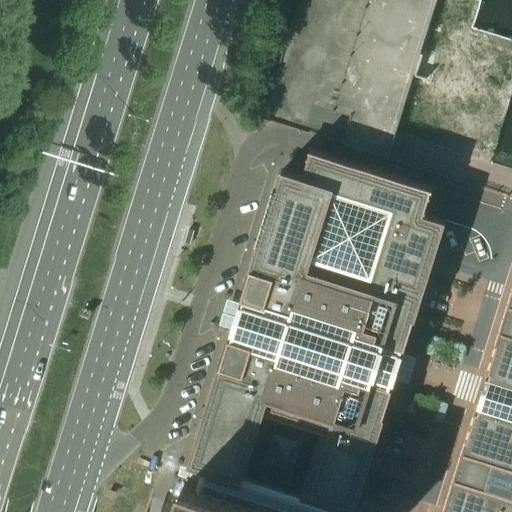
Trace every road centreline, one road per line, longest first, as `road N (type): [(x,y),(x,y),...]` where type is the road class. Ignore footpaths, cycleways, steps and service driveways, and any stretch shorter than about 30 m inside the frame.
road 1 (primary): [(55,511),(212,0)]
road 2 (primary): [(131,0),(0,426)]
